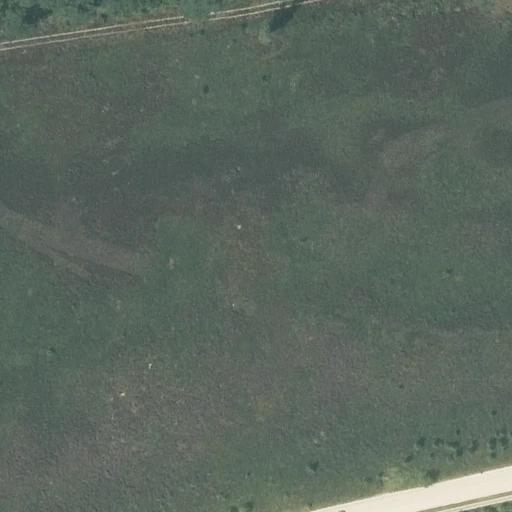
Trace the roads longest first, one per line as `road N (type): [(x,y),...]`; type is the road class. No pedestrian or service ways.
road 1 (track): [(0,50),(304,0)]
road 2 (unclassified): [(374,511),(511,481)]
